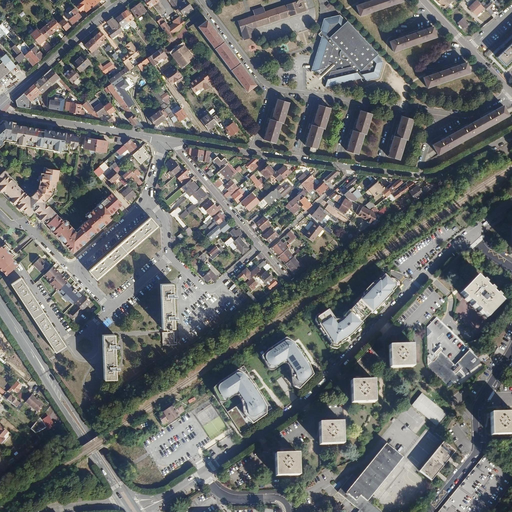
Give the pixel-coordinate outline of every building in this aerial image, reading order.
[(77,0),(80,3),(76,6),(80,11),(83,8),(86,11),(90,7),(89,6),(84,0),(77,0)] [(156,0),(143,0),(149,8),(152,6),(158,14),(160,14),(161,14),(163,14),(163,13),(164,12),(164,11),(164,10),(156,0)] [(166,0),(177,13),(179,11),(183,16),(193,8),(186,0),(182,0),(179,3),(176,0),(166,0)] [(244,20),(238,22),(244,40),(255,37),(252,29),(306,12),(302,1),(301,0),(293,0),(294,3),(264,13),(263,10),(254,13),(255,16),(244,20)] [(401,0),(373,0),(356,6),(359,16),(402,2),(402,0),(401,0)] [(482,7),(476,0),(468,8),(476,15),(483,8),(482,7)] [(493,12),(489,8),(494,3),(491,0),(490,0),(482,7),(483,8),(486,11),(490,15),(493,12)] [(139,3),(131,10),(137,18),(145,11),(139,3)] [(75,9),(68,14),(69,15),(67,16),(69,19),(68,20),(72,24),(81,17),(75,9)] [(127,10),(121,15),(127,22),(133,18),(127,10)] [(320,35),(308,72),(311,71),(315,70),(319,74),(321,77),(324,79),(326,82),(324,87),(361,79),(361,80),(362,82),(365,79),(367,81),(379,78),(383,62),(376,55),(377,54),(367,43),(366,44),(339,14),(322,16),(319,28),(320,30),(317,33),(319,35),(319,34),(320,35)] [(127,22),(121,15),(114,20),(118,25),(120,28),(127,22)] [(169,27),(174,34),(187,24),(180,16),(173,22),(174,23),(169,27)] [(53,19),(46,25),(53,33),(60,27),(53,19)] [(64,19),(59,23),(65,30),(70,26),(64,19)] [(120,28),(118,25),(117,26),(112,19),(107,23),(112,29),(107,33),(111,39),(123,31),(120,28)] [(462,19),(457,23),(462,29),(467,25),(462,19)] [(207,20),(198,27),(247,91),(255,85),(255,84),(232,53),(207,20)] [(164,21),(159,25),(169,38),(174,35),(174,34),(169,27),(164,21)] [(46,25),(39,30),(46,39),(53,33),(46,25)] [(432,27),(389,42),(392,52),(436,38),(435,36),(432,27)] [(0,36),(2,35),(10,43),(11,42),(0,28),(0,36)] [(39,30),(31,37),(38,45),(46,39),(39,30)] [(101,32),(85,45),(91,52),(90,53),(93,56),(99,52),(96,48),(98,46),(98,45),(99,44),(101,46),(105,42),(103,40),(105,38),(101,32)] [(131,41),(125,45),(129,51),(129,52),(129,53),(121,59),(126,66),(129,71),(134,68),(129,62),(140,54),(131,41)] [(11,42),(10,43),(8,45),(17,55),(14,58),(18,63),(24,57),(23,56),(11,42)] [(511,42),(496,58),(504,66),(511,58),(511,42)] [(183,43),(170,52),(181,68),(194,58),(183,43)] [(34,47),(30,50),(38,60),(42,56),(34,47)] [(168,57),(161,48),(158,50),(156,52),(151,55),(148,58),(150,61),(153,65),(163,58),(164,60),(168,57)] [(30,50),(23,56),(24,57),(32,66),(38,60),(30,50)] [(5,54),(0,58),(0,59),(2,62),(9,71),(15,66),(5,54)] [(83,56),(73,65),(80,73),(91,63),(83,56)] [(150,61),(148,58),(137,65),(139,69),(150,61)] [(115,67),(111,61),(103,66),(100,63),(96,66),(102,76),(115,67)] [(0,78),(9,71),(2,62),(0,64),(0,78)] [(466,63),(422,77),(426,87),(469,73),(469,71),(466,63)] [(109,80),(109,81),(111,83),(118,79),(122,76),(129,71),(126,66),(124,67),(125,68),(119,73),(118,72),(117,73),(117,74),(109,80)] [(182,77),(175,66),(163,75),(170,84),(173,82),(174,83),(178,80),(182,77)] [(79,76),(71,67),(64,74),(72,83),(79,76)] [(59,78),(51,69),(34,85),(41,93),(41,94),(59,78)] [(210,80),(203,69),(199,72),(201,75),(188,85),(194,93),(202,87),(204,89),(209,86),(206,83),(210,80)] [(125,81),(122,76),(118,79),(125,89),(130,85),(126,80),(125,81)] [(118,79),(111,83),(129,108),(135,104),(124,89),(125,89),(118,79)] [(61,80),(59,82),(69,93),(71,91),(61,80)] [(111,83),(109,81),(102,86),(103,89),(108,86),(111,83)] [(111,83),(108,86),(120,103),(121,104),(126,111),(127,111),(131,117),(129,118),(134,126),(143,127),(129,108),(111,83)] [(41,93),(34,85),(24,94),(31,102),(36,97),(37,96),(41,93)] [(154,88),(151,89),(160,104),(164,102),(161,96),(165,94),(163,89),(157,92),(154,88)] [(53,91),(47,96),(47,100),(49,99),(48,108),(59,110),(60,103),(59,101),(55,101),(54,99),(58,96),(53,91)] [(167,92),(161,96),(165,102),(171,98),(167,92)] [(31,109),(31,102),(24,94),(15,101),(19,107),(31,109)] [(44,106),(37,96),(36,97),(45,111),(48,112),(47,106),(44,106)] [(98,98),(87,106),(93,115),(97,112),(100,116),(99,117),(101,121),(115,123),(109,115),(104,107),(98,98)] [(274,143),(281,123),(282,124),(289,103),(277,100),(274,109),(271,120),(269,120),(266,129),(263,140),(274,143)] [(76,104),(67,102),(66,110),(70,111),(70,112),(80,114),(81,105),(76,104)] [(104,107),(109,115),(116,110),(110,102),(104,107)] [(96,120),(93,115),(87,106),(85,104),(82,106),(81,109),(87,117),(88,116),(90,119),(96,120)] [(305,145),(310,147),(309,152),(314,153),(316,149),(322,128),(324,129),(330,108),(319,105),(316,115),(312,125),(311,125),(308,135),(305,145)] [(503,105),(432,145),(436,153),(437,155),(509,116),(507,112),(503,105)] [(174,114),(175,115),(177,119),(179,121),(187,115),(182,108),(174,114)] [(154,126),(154,129),(159,129),(156,125),(165,119),(161,113),(159,111),(149,118),(154,126)] [(352,131),(346,151),(358,154),(364,134),(365,134),(372,114),(360,111),(354,131),(352,131)] [(208,130),(217,124),(212,118),(209,114),(200,120),(208,130)] [(217,114),(212,118),(217,124),(221,120),(217,114)] [(394,136),(388,156),(399,160),(405,140),(407,140),(413,120),(402,116),(396,137),(394,136)] [(233,122),(225,129),(230,135),(238,129),(233,122)] [(36,142),(37,133),(37,131),(12,127),(12,125),(0,123),(0,148),(8,141),(14,141),(14,140),(17,141),(16,143),(27,145),(27,142),(34,143),(34,142),(36,142)] [(43,134),(37,133),(36,142),(39,142),(38,143),(41,144),(41,143),(44,143),(44,144),(53,146),(52,150),(62,151),(62,148),(63,148),(64,146),(68,147),(68,148),(71,148),(71,149),(74,150),(75,149),(77,149),(79,138),(72,138),(72,136),(44,132),(43,134)] [(107,142),(86,138),(84,149),(105,153),(107,142)] [(129,140),(120,148),(123,152),(126,149),(130,153),(136,147),(129,140)] [(141,147),(131,155),(139,165),(146,158),(142,153),(144,151),(141,147)] [(212,161),(217,156),(220,154),(186,148),(186,151),(190,155),(197,157),(197,160),(210,162),(212,161)] [(217,156),(212,161),(214,163),(215,163),(221,168),(228,162),(224,158),(221,161),(217,156)] [(171,159),(165,165),(169,170),(167,172),(171,176),(180,169),(171,159)] [(258,160),(253,159),(246,165),(249,168),(258,160)] [(124,161),(115,170),(117,172),(126,164),(124,161)] [(227,165),(220,171),(227,180),(234,174),(227,165)] [(271,175),(274,172),(268,165),(261,172),(267,179),(271,175)] [(274,172),(271,175),(278,182),(282,178),(282,179),(289,173),(283,166),(276,172),(275,171),(274,172)] [(39,187),(49,197),(51,195),(53,187),(56,187),(57,180),(58,181),(59,170),(45,168),(44,174),(43,174),(42,179),(44,179),(43,184),(40,183),(39,187)] [(184,168),(175,176),(179,181),(181,179),(182,180),(186,177),(184,175),(188,172),(184,168)] [(120,177),(113,169),(111,171),(105,176),(111,184),(120,177)] [(130,169),(122,176),(126,180),(131,175),(140,185),(143,183),(134,173),(133,173),(130,169)] [(46,225),(56,214),(49,206),(48,207),(47,205),(45,201),(49,197),(39,187),(29,197),(7,175),(9,173),(6,170),(0,175),(0,188),(2,191),(4,190),(13,199),(12,200),(16,204),(18,202),(19,204),(18,205),(19,206),(18,207),(21,210),(23,210),(24,209),(25,211),(24,211),(29,216),(34,211),(40,217),(38,219),(42,223),(45,226),(46,225)] [(332,171),(322,180),(324,182),(328,187),(329,188),(332,186),(329,181),(339,172),(332,171)] [(303,172),(296,178),(300,182),(306,175),(303,172)] [(192,173),(183,181),(185,184),(190,179),(194,176),(192,173)] [(304,187),(308,192),(312,190),(307,184),(314,178),(311,175),(301,184),(304,187)] [(218,178),(213,182),(218,189),(223,184),(218,178)] [(339,193),(342,195),(348,191),(347,190),(357,181),(355,178),(344,186),(345,187),(339,193)] [(198,189),(190,179),(185,184),(181,187),(189,196),(193,193),(198,189)] [(400,179),(386,191),(387,193),(388,192),(389,193),(403,182),(400,179)] [(229,191),(224,195),(226,198),(237,188),(231,180),(224,186),(229,191)] [(396,190),(392,193),(395,199),(400,196),(400,194),(414,185),(412,181),(397,191),(396,190)] [(319,194),(328,187),(324,182),(321,184),(320,183),(316,187),(317,188),(315,190),(319,194)] [(379,185),(376,182),(367,190),(374,197),(384,189),(380,184),(379,185)] [(283,183),(277,188),(283,194),(293,186),(290,183),(285,187),(283,183)] [(124,191),(121,194),(126,201),(135,194),(129,186),(124,190),(124,191)] [(417,186),(410,191),(415,199),(422,194),(417,186)] [(283,194),(277,188),(277,187),(265,197),(263,199),(268,204),(279,195),(280,197),(283,194)] [(308,192),(304,187),(302,189),(304,190),(290,202),(291,202),(293,206),(296,203),(299,201),(303,197),(308,192)] [(348,191),(342,195),(353,202),(361,195),(356,189),(355,190),(352,187),(348,191)] [(198,189),(193,193),(200,201),(206,195),(199,188),(198,189)] [(263,199),(265,197),(257,188),(255,189),(257,191),(250,197),(253,201),(256,198),(258,201),(261,198),(262,200),(263,199)] [(238,192),(233,196),(237,202),(243,197),(238,192)] [(333,193),(329,197),(336,202),(339,197),(333,193)] [(123,206),(112,194),(105,200),(104,199),(100,202),(101,203),(100,205),(99,204),(96,206),(97,207),(90,213),(89,212),(86,214),(87,216),(85,217),(88,220),(74,233),(73,231),(74,230),(65,220),(63,221),(56,214),(46,225),(54,232),(52,234),(62,243),(73,254),(105,227),(112,222),(109,218),(120,208),(123,206)] [(311,205),(303,197),(299,201),(303,206),(301,207),(305,211),(311,205)] [(245,199),(238,205),(240,207),(247,202),(245,199)] [(344,199),(341,204),(347,209),(351,203),(344,199)] [(209,200),(202,207),(211,217),(221,208),(219,205),(216,208),(209,200)] [(347,209),(341,204),(339,208),(328,200),(326,203),(337,211),(338,210),(344,214),(347,209)] [(370,201),(365,205),(370,211),(375,207),(370,201)] [(197,202),(188,210),(190,213),(199,204),(197,202)] [(300,208),(296,203),(293,206),(291,207),(288,210),(292,215),(300,208)] [(363,207),(359,205),(358,208),(360,209),(355,218),(363,223),(363,224),(368,227),(369,226),(370,227),(376,215),(370,211),(363,207)] [(319,207),(311,216),(319,222),(325,215),(329,218),(331,216),(324,210),(324,211),(319,207)] [(350,210),(346,217),(350,220),(355,214),(350,210)] [(216,221),(213,223),(215,226),(226,217),(224,214),(221,216),(219,213),(215,217),(216,218),(214,219),(216,221)] [(257,215),(251,220),(254,223),(260,218),(257,215)] [(149,217),(88,271),(95,280),(157,226),(149,217)] [(263,217),(255,224),(262,231),(267,227),(268,228),(270,226),(263,217)] [(224,220),(217,227),(219,229),(218,230),(220,232),(221,231),(223,233),(230,227),(224,220)] [(314,223),(303,235),(311,242),(322,230),(314,223)] [(326,226),(322,230),(328,235),(332,231),(326,226)] [(184,231),(188,236),(193,232),(188,227),(184,231)] [(271,228),(263,235),(269,243),(277,236),(271,228)] [(229,233),(235,239),(238,237),(241,234),(240,232),(239,232),(237,230),(234,232),(233,230),(229,233)] [(294,236),(287,242),(289,244),(296,238),(294,236)] [(247,248),(238,237),(235,239),(228,246),(232,250),(236,247),(242,253),(247,248)] [(280,241),(272,248),(278,256),(287,250),(285,247),(287,245),(285,242),(282,244),(280,241)] [(0,269),(5,275),(17,264),(11,257),(12,255),(11,254),(3,245),(1,247),(0,245),(0,269)] [(215,246),(208,253),(210,256),(208,257),(211,260),(220,252),(215,246)] [(293,257),(287,250),(278,256),(285,264),(293,257)] [(202,254),(198,257),(204,264),(208,260),(202,254)] [(301,267),(293,257),(285,264),(294,275),(299,270),(298,270),(301,267)] [(40,258),(33,264),(41,272),(47,265),(40,258)] [(245,268),(241,272),(248,280),(258,271),(262,267),(268,263),(265,260),(264,261),(263,261),(260,263),(260,262),(258,263),(259,264),(249,272),(245,268)] [(66,281),(52,267),(43,275),(50,282),(49,284),(56,291),(57,290),(65,282),(66,281)] [(272,280),(262,267),(258,271),(261,275),(259,276),(266,284),(272,280)] [(204,276),(203,278),(206,281),(210,278),(213,281),(216,278),(210,271),(209,271),(209,270),(206,272),(207,273),(205,275),(204,274),(203,275),(204,276)] [(241,272),(236,276),(239,280),(241,279),(243,281),(245,281),(245,282),(248,280),(241,272)] [(394,284),(384,275),(380,280),(379,280),(361,299),(362,299),(350,311),(349,311),(343,317),(344,318),(342,321),(334,323),(327,313),(317,320),(316,323),(319,327),(318,327),(333,348),(336,349),(341,345),(340,344),(351,336),(363,324),(372,314),(377,309),(377,308),(387,298),(388,298),(393,293),(391,291),(394,287),(394,284)] [(476,276),(460,293),(487,318),(502,302),(476,276)] [(21,277),(11,284),(55,352),(65,346),(21,277)] [(252,278),(246,283),(252,290),(255,288),(254,286),(257,284),(252,278)] [(70,289),(65,282),(57,290),(63,295),(70,289)] [(171,283),(160,284),(161,328),(168,328),(168,329),(173,329),(173,318),(177,318),(177,316),(173,316),(172,297),(176,297),(176,294),(172,294),(171,283)] [(248,292),(246,294),(254,303),(256,302),(248,292)] [(82,296),(74,303),(77,307),(67,316),(71,319),(88,302),(82,296)] [(436,318),(426,328),(427,366),(448,388),(482,362),(436,318)] [(173,331),(161,332),(162,345),(177,345),(176,338),(174,338),(173,331)] [(114,334),(102,334),(103,379),(115,379),(115,369),(119,369),(119,366),(115,367),(114,347),(118,347),(118,345),(114,345),(114,334)] [(268,353),(262,360),(272,373),(285,365),(289,369),(294,387),(299,390),(313,375),(286,341),(268,353)] [(398,350),(389,350),(389,368),(413,367),(412,345),(398,345),(398,350)] [(219,382),(213,388),(215,396),(220,403),(237,392),(244,403),(228,414),(239,431),(272,408),(243,366),(219,382)] [(360,385),(350,385),(351,403),(374,402),(374,380),(359,380),(360,385)] [(11,387),(8,391),(10,392),(13,389),(17,393),(20,390),(19,389),(21,386),(16,382),(12,387),(11,387)] [(410,406),(437,426),(447,412),(420,392),(410,406)] [(10,396),(7,400),(19,410),(23,405),(20,402),(19,403),(10,396)] [(39,402),(31,396),(25,403),(33,409),(39,402)] [(43,405),(39,402),(33,409),(37,412),(43,405)] [(178,403),(157,417),(163,425),(168,421),(169,423),(178,416),(178,415),(183,412),(178,403)] [(500,418),(491,418),(491,435),(511,434),(511,412),(500,413),(500,418)] [(30,430),(35,434),(45,427),(47,430),(50,428),(52,431),(57,427),(55,424),(53,425),(47,416),(41,420),(40,418),(30,430)] [(327,427),(318,427),(319,445),(343,444),(342,422),(327,422),(327,427)] [(142,427),(135,431),(138,436),(144,431),(142,427)] [(443,440),(419,468),(430,479),(454,450),(443,440)] [(381,511),(366,499),(402,457),(385,443),(356,477),(352,473),(337,490),(358,508),(355,511),(381,511)] [(511,470),(487,450),(436,511),(484,511),(511,479),(511,470)] [(298,453),(284,454),(285,458),(275,458),(275,476),(299,475),(298,453)]
